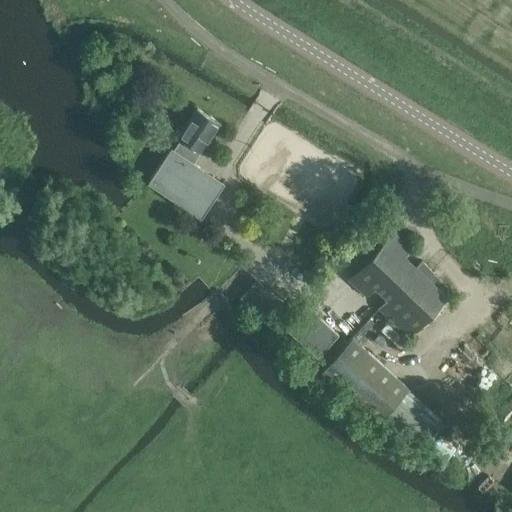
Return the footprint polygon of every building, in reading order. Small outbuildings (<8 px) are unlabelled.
[(180,139),(199,152),(202,154),(210,140),(208,137),(219,120),(197,106),(177,137),(180,139)] [(199,152),(180,139),(173,149),(170,146),(154,170),(146,182),(200,217),(222,183),(213,176),(195,164),(192,162),(199,152)] [(403,254),(413,245),(394,227),(346,278),(366,295),(374,287),(385,298),(377,308),(408,337),(447,296),(447,295),(451,290),(421,261),(416,266),(403,254)] [(293,315),(266,289),(256,279),(238,296),(247,307),(246,307),(275,334),(293,315)] [(317,357),(338,334),(306,304),(285,327),(317,357)] [(406,388),(351,337),(322,369),(377,420),(406,388)]
